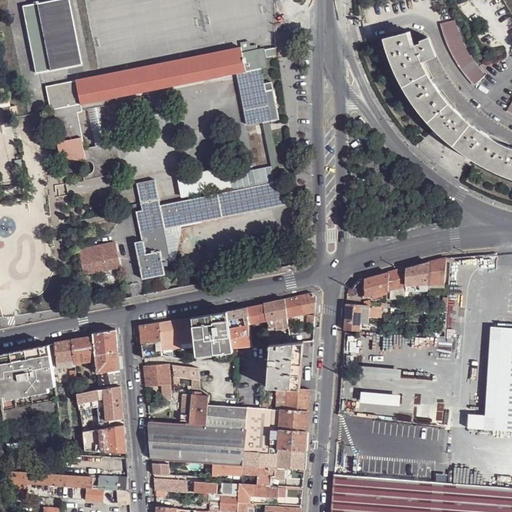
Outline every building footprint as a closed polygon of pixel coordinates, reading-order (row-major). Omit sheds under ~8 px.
[(35,5),(25,6),(38,74),(82,66),(68,0),(55,0),(39,3),(35,5)] [(455,19),(443,22),(444,28),(449,43),(457,58),(466,72),(476,84),(486,75),(485,73),(479,66),(475,61),(467,48),(460,34),(455,19)] [(384,38),(392,62),(397,75),(407,92),(418,109),(431,124),(445,138),(461,151),(475,160),(478,162),(496,171),(511,177),(511,147),(502,143),(495,140),(488,135),(477,128),(472,124),(466,119),(455,108),(450,103),(441,91),(431,78),(428,73),(420,59),(417,52),(414,45),(409,32),(384,38)] [(429,37),(422,39),(423,41),(414,45),(417,52),(420,59),(426,56),(427,58),(436,55),(429,37)] [(249,41),(241,42),(242,48),(243,53),(259,49),(258,45),(250,46),(249,41)] [(111,99),(238,74),(261,69),(268,68),(266,58),(264,50),(264,49),(259,49),(243,53),(242,48),(77,82),(82,105),(111,99)] [(264,50),(266,58),(275,56),(273,49),(264,50)] [(263,83),(261,69),(238,74),(248,125),(264,122),(270,121),(280,119),(272,80),(263,83)] [(52,110),(61,157),(64,174),(77,171),(76,167),(77,165),(80,163),(86,162),(84,154),(77,112),(76,107),(82,105),(77,82),(48,87),(52,110)] [(76,107),(77,112),(112,105),(111,99),(82,105),(76,107)] [(18,108),(11,109),(12,120),(20,119),(19,116),(18,108)] [(12,122),(11,120),(12,120),(11,109),(2,110),(5,124),(12,122)] [(264,126),(270,152),(272,165),(275,183),(282,181),(271,125),(270,121),(264,122),(264,126)] [(86,162),(91,183),(120,177),(115,147),(84,154),(86,162)] [(275,183),(272,165),(255,168),(231,172),(235,191),(275,183)] [(227,166),(177,177),(182,198),(231,188),(227,166)] [(287,205),(283,181),(282,181),(275,183),(235,191),(161,207),(158,199),(154,180),(136,183),(143,212),(137,213),(141,236),(165,230),(182,227),(287,205)] [(182,227),(165,230),(171,263),(177,263),(182,227)] [(165,230),(141,236),(142,242),(135,243),(139,262),(154,260),(154,263),(163,262),(171,263),(165,230)] [(116,244),(79,251),(84,275),(121,268),(116,244)] [(446,258),(429,263),(427,284),(444,285),(446,262),(446,258)] [(139,262),(143,280),(166,276),(163,262),(154,263),(154,260),(139,262)] [(429,263),(407,268),(406,286),(427,284),(429,263)] [(407,268),(389,273),(388,291),(391,290),(390,300),(405,297),(405,292),(406,286),(407,268)] [(389,273),(365,279),(365,282),(364,285),(365,297),(373,295),(381,293),(388,291),(389,273)] [(285,299),(287,317),(316,312),(317,297),(312,293),(285,299)] [(285,299),(265,303),(267,321),(287,317),(285,299)] [(265,303),(248,307),(249,325),(267,321),(265,303)] [(365,306),(346,304),(345,329),(360,330),(360,323),(361,316),(368,316),(369,306),(365,306)] [(372,306),(369,306),(368,316),(383,317),(383,307),(382,307),(375,306),(372,306)] [(229,311),(231,328),(249,325),(248,307),(229,311)] [(446,321),(438,320),(439,311),(430,310),(429,322),(427,321),(426,336),(445,337),(446,321)] [(196,342),(197,353),(221,350),(222,353),(233,351),(233,348),(234,348),(231,328),(229,311),(210,315),(192,318),(194,329),(195,336),(196,342)] [(442,311),(439,311),(438,320),(446,321),(447,311),(442,311)] [(276,326),(288,324),(287,317),(267,321),(268,327),(276,326)] [(180,331),(194,329),(192,318),(179,320),(180,331)] [(160,323),(162,342),(181,339),(180,331),(179,320),(160,323)] [(141,326),(143,345),(162,342),(160,323),(141,326)] [(384,332),(384,325),(368,323),(367,324),(367,326),(366,331),(384,332)] [(252,346),(252,340),(250,330),(249,325),(231,328),(234,348),(252,346)] [(278,345),(276,326),(268,327),(269,338),(270,345),(271,345),(278,345)] [(502,327),(492,326),(486,415),(485,428),(495,429),(502,327)] [(511,327),(502,327),(495,429),(511,430),(511,327)] [(180,331),(181,339),(195,336),(194,329),(180,331)] [(250,330),(252,340),(259,340),(259,329),(250,330)] [(118,351),(117,330),(93,333),(93,337),(94,336),(96,355),(118,351)] [(93,337),(73,339),(75,360),(78,359),(96,356),(96,355),(94,336),(93,337)] [(162,342),(163,350),(183,348),(182,344),(196,342),(195,336),(181,339),(162,342)] [(73,339),(55,342),(57,363),(75,360),(73,339)] [(162,342),(143,345),(144,358),(149,358),(163,356),(163,350),(162,342)] [(269,380),(268,388),(277,388),(288,389),(298,390),(299,376),(302,376),(303,360),(299,359),(301,342),(294,343),(291,344),(287,344),(278,345),(271,345),(271,348),(269,380)] [(0,354),(0,369),(3,396),(56,385),(55,381),(55,377),(56,377),(50,345),(32,348),(21,351),(0,354)] [(213,354),(222,353),(221,350),(197,353),(198,359),(213,357),(213,354)] [(118,351),(96,355),(96,356),(96,361),(98,373),(104,372),(120,370),(118,351)] [(57,363),(58,369),(64,368),(67,367),(75,366),(76,364),(75,360),(57,363)] [(145,366),(147,386),(160,384),(172,383),(170,364),(150,365),(145,366)] [(174,364),(175,376),(180,377),(190,378),(193,379),(201,380),(199,367),(174,364)] [(402,369),(359,366),(358,377),(401,381),(402,369)] [(121,381),(120,370),(104,372),(98,373),(99,390),(103,389),(104,390),(107,389),(110,389),(117,388),(121,387),(121,383),(121,381)] [(172,383),(160,384),(161,394),(163,394),(172,393),(172,383)] [(3,396),(4,411),(57,399),(56,386),(56,385),(3,396)] [(124,418),(121,387),(117,388),(110,389),(107,389),(104,390),(104,398),(105,404),(107,421),(121,419),(124,418)] [(288,389),(277,388),(276,396),(279,396),(287,396),(288,389)] [(309,411),(311,390),(301,389),(298,390),(288,389),(287,396),(287,410),(309,411)] [(100,399),(99,390),(78,394),(79,404),(100,399)] [(362,393),(362,403),(401,404),(401,393),(362,393)] [(192,402),(193,394),(184,394),(184,402),(192,402)] [(196,425),(207,425),(209,405),(210,396),(199,395),(196,425)] [(287,396),(279,396),(278,409),(282,410),(287,410),(287,396)] [(150,422),(153,459),(214,463),(219,463),(243,465),(244,452),(245,439),(247,407),(209,405),(207,425),(196,425),(192,424),(182,424),(150,422)] [(245,439),(256,440),(257,433),(255,433),(256,416),(257,416),(258,408),(247,407),(245,439)] [(257,433),(256,440),(261,441),(261,443),(265,443),(265,447),(270,447),(272,430),(273,409),(269,409),(261,408),(258,408),(257,416),(256,416),(255,433),(257,433)] [(273,409),(272,430),(280,430),(282,410),(278,409),(273,409)] [(282,410),(280,430),(308,432),(309,411),(287,410),(282,410)] [(450,413),(449,425),(485,428),(486,415),(450,413)] [(125,425),(84,432),(86,450),(127,453),(125,425)] [(273,453),(278,454),(280,430),(272,430),(270,447),(274,447),(273,453)] [(306,451),(308,432),(280,430),(278,454),(279,454),(279,449),(306,451)] [(348,446),(348,438),(337,438),(336,446),(348,446)] [(244,452),(273,453),(274,447),(270,447),(265,447),(265,443),(261,443),(261,441),(256,440),(245,439),(244,452)] [(348,446),(336,446),(336,462),(355,463),(357,447),(348,446)] [(305,469),(306,451),(279,449),(279,454),(278,454),(277,467),(285,468),(301,468),(305,469)] [(8,451),(9,461),(17,464),(20,464),(20,451),(8,451)] [(243,465),(277,467),(278,454),(273,453),(244,452),(243,465)] [(170,472),(170,464),(153,463),(154,474),(171,475),(170,472)] [(214,463),(213,475),(234,476),(235,474),(219,473),(219,463),(214,463)] [(242,475),(243,465),(219,463),(219,473),(235,474),(242,475)] [(259,475),(269,475),(272,475),(285,476),(285,468),(277,467),(243,465),(242,475),(243,475),(243,474),(252,474),(259,475)] [(9,469),(10,471),(89,477),(89,475),(9,469)] [(93,488),(94,477),(89,477),(10,471),(11,482),(56,486),(93,488)] [(259,475),(252,474),(251,485),(255,485),(258,485),(259,475)] [(511,511),(511,487),(349,476),(339,475),(334,474),(331,511),(511,511)] [(130,491),(129,478),(100,475),(100,477),(99,480),(99,488),(105,489),(115,490),(130,491)] [(271,479),(272,475),(269,475),(259,475),(258,485),(267,486),(267,485),(271,485),(271,479)] [(188,492),(187,481),(154,479),(155,490),(157,490),(160,490),(188,492)] [(11,482),(12,495),(54,498),(56,486),(11,482)] [(195,482),(195,492),(204,493),(209,493),(218,494),(218,484),(195,482)] [(239,495),(240,485),(223,484),(222,494),(239,495)] [(238,502),(250,502),(250,495),(254,495),(255,485),(251,485),(241,484),(241,485),(240,485),(239,495),(238,502)] [(254,495),(279,497),(280,487),(279,487),(279,485),(271,485),(267,485),(267,486),(258,485),(255,485),(254,495)] [(56,486),(54,498),(104,501),(104,496),(105,489),(99,488),(93,488),(56,486)] [(218,494),(209,493),(209,501),(222,502),(222,494),(218,494)] [(237,511),(238,502),(239,495),(222,494),(222,502),(221,511),(229,511),(237,511)] [(248,511),(249,507),(250,502),(238,502),(237,511),(248,511)]
